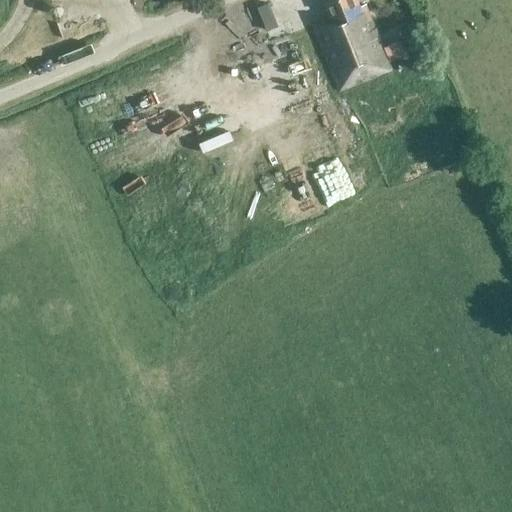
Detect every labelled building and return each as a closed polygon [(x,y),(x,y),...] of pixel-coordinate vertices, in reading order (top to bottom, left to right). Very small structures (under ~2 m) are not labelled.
[(321,0),(330,20),(313,27),(340,93),(393,71),(366,5),(359,8),(355,0),(321,0)] [(50,12),(48,5),(42,7),(44,14),(50,12)] [(231,48),(235,63),(246,60),(243,45),(256,42),(249,9),(226,14),(234,48),(231,48)] [(264,38),(282,31),(277,17),(258,25),(264,38)] [(405,55),(419,49),(415,38),(401,43),(405,55)] [(230,106),(246,124),(257,114),(241,96),(230,106)] [(325,178),(331,198),(349,192),(342,172),(325,178)] [(163,266),(147,248),(137,258),(165,286),(195,257),(184,246),(163,266)]
